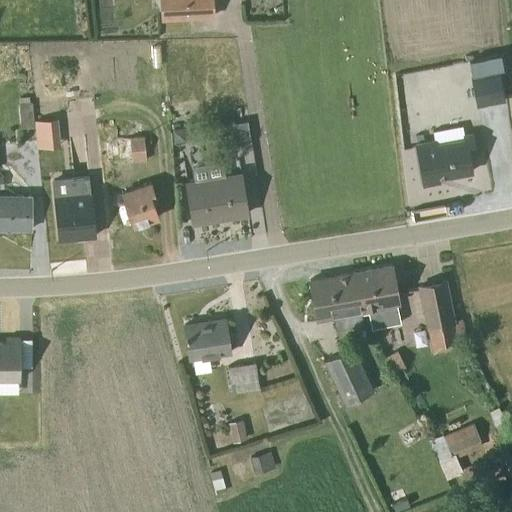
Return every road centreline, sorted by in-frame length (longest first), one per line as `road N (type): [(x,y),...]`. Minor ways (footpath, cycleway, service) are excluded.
road 1 (residential): [(0,288),(132,280),(511,219)]
road 2 (track): [(371,511),(260,259)]
